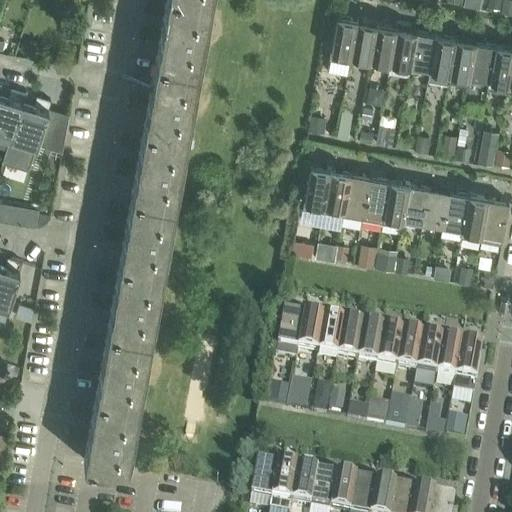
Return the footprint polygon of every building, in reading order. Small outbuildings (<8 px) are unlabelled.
[(166,0),(157,57),(199,65),(210,0),(166,0)] [(511,0),(487,0),(486,5),(511,11),(511,0)] [(337,15),(329,62),(349,66),(351,54),(357,19),(337,15)] [(377,22),(357,19),(351,54),(371,57),(377,22)] [(371,57),(390,61),(397,26),(377,22),(371,57)] [(416,29),(397,26),(390,61),(410,64),(416,29)] [(410,64),(429,68),(436,33),(416,29),(410,64)] [(455,36),(436,33),(429,68),(449,71),(455,36)] [(467,83),(469,75),(475,40),(455,36),(449,71),(448,80),(467,83)] [(494,43),(475,40),(469,75),(488,78),(494,43)] [(507,90),(508,82),(511,61),(511,46),(494,43),(488,78),(487,87),(507,90)] [(157,57),(145,124),(187,132),(199,65),(157,57)] [(0,131),(10,135),(21,100),(22,101),(25,91),(14,87),(11,97),(0,93),(0,131)] [(10,135),(3,157),(29,166),(51,99),(40,96),(37,105),(22,101),(21,100),(10,135)] [(145,124),(132,192),(174,199),(187,132),(145,124)] [(323,211),(330,168),(310,164),(302,208),(323,211)] [(342,215),(350,171),(330,168),(323,211),(342,215)] [(362,219),(370,175),(350,171),(342,215),(362,219)] [(382,222),(389,178),(370,175),(362,219),(382,222)] [(403,217),(409,182),(389,178),(382,222),(401,226),(403,217)] [(429,185),(409,182),(403,217),(422,221),(429,185)] [(448,189),(429,185),(422,221),(442,225),(448,189)] [(467,193),(448,189),(442,225),(461,228),(467,193)] [(132,192),(120,258),(162,266),(174,199),(132,192)] [(479,240),(487,196),(467,193),(461,228),(460,236),(479,240)] [(508,200),(487,196),(479,240),(501,244),(508,200)] [(347,258),(351,245),(338,242),(335,255),(347,258)] [(377,251),(377,243),(361,242),(360,264),(400,265),(400,252),(377,251)] [(454,278),(457,259),(432,254),(428,273),(454,278)] [(7,266),(0,263),(0,314),(4,315),(22,261),(10,257),(7,266)] [(150,333),(162,266),(120,258),(108,326),(150,333)] [(283,314),(275,361),(295,364),(297,353),(303,318),(283,314)] [(323,321),(303,318),(297,353),(317,356),(323,321)] [(343,325),(323,321),(317,356),(337,360),(343,325)] [(362,328),(343,325),(337,360),(356,363),(362,328)] [(108,326),(96,392),(138,400),(150,333),(108,326)] [(382,332),(362,328),(356,363),(376,367),(382,332)] [(402,335),(382,332),(376,367),(396,370),(402,335)] [(422,339),(402,335),(396,370),(416,374),(422,339)] [(441,342),(422,339),(416,374),(435,377),(441,342)] [(435,377),(455,381),(461,346),(441,342),(435,377)] [(481,350),(461,346),(455,381),(453,393),(473,396),(481,350)] [(292,379),(292,385),(272,384),(271,404),(309,407),(311,380),(292,379)] [(342,415),(348,394),(321,387),(315,408),(342,415)] [(84,459),(126,467),(138,400),(96,392),(84,459)] [(270,502),(277,467),(256,463),(250,498),(270,502)] [(277,467),(270,502),(269,511),(288,511),(290,505),(296,471),(277,467)] [(296,471),(290,505),(310,509),(316,474),(296,471)] [(329,511),(336,478),(316,474),(310,509),(326,511),(329,511)] [(336,478),(329,511),(349,511),(355,481),(336,478)] [(370,511),(375,485),(355,481),(349,511),(370,511)] [(375,485),(370,511),(390,511),(395,488),(375,485)] [(410,511),(414,492),(395,488),(390,511),(410,511)] [(410,511),(431,511),(434,495),(414,492),(410,511)] [(451,511),(454,499),(434,495),(431,511),(451,511)]
